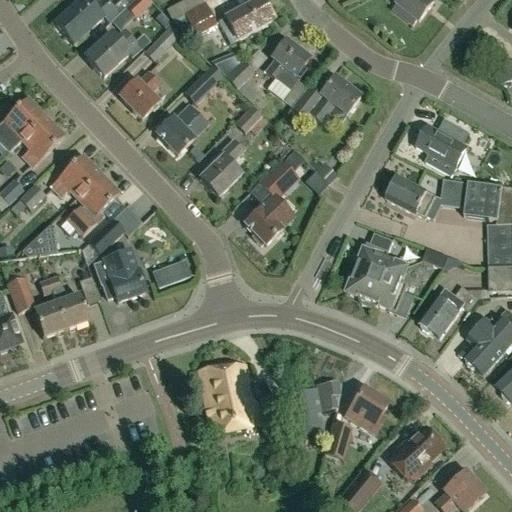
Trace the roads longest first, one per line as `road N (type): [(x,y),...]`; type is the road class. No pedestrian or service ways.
road 1 (residential): [(224,322),(208,244),(33,55)]
road 2 (tertiary): [(511,469),(423,380),(333,331),(284,317)]
road 3 (residential): [(284,317),(424,81)]
road 4 (tertiary): [(0,398),(224,322)]
road 5 (residential): [(424,81),(366,64),(298,0)]
